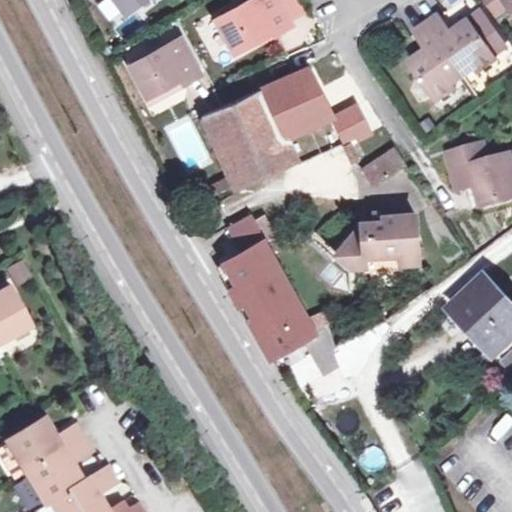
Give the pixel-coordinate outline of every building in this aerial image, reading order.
[(88,0),(109,27),(145,0),(88,0)] [(277,0),(252,0),(217,20),(235,53),(274,31),(276,34),(291,26),(277,0)] [(472,0),(435,0),(454,21),(474,2),(472,0)] [(511,0),(490,0),(488,2),(499,18),(510,9),(511,11),(511,0)] [(454,35),(441,17),(429,26),(465,77),(476,69),(480,73),(499,60),(497,57),(486,43),(498,34),(484,15),(454,35)] [(465,77),(429,26),(417,35),(429,53),(412,66),(439,103),(457,89),(454,86),(465,77)] [(508,47),(498,34),(486,43),(497,57),(508,47)] [(182,38),(131,65),(148,96),(181,79),(184,84),(201,75),(182,38)] [(309,68),(265,87),(288,138),(335,117),(309,68)] [(150,101),(184,84),(181,79),(148,96),(150,101)] [(265,87),(202,116),(236,190),(297,161),(288,138),(265,87)] [(346,111),(335,117),(348,141),(359,134),(346,111)] [(486,146),(478,148),(483,164),(491,162),(486,146)] [(395,148),(365,170),(374,185),(406,164),(395,148)] [(478,148),(450,155),(460,190),(477,186),(482,206),(511,198),(511,156),(491,162),(483,164),(478,148)] [(383,221),(383,216),(383,211),(373,211),(373,222),(383,221)] [(415,214),(383,216),(383,221),(373,222),(363,223),(337,251),(353,265),(364,265),(364,270),(400,268),(400,263),(417,262),(415,214)] [(250,216),(231,226),(244,252),(217,266),(271,356),(315,333),(314,330),(250,216)] [(511,228),(473,255),(484,272),(511,252),(511,228)] [(511,341),(511,305),(486,278),(453,310),(497,356),(511,341)] [(0,341),(28,326),(6,285),(0,288),(0,341)] [(329,326),(314,330),(315,333),(328,368),(343,362),(329,326)] [(43,416),(4,439),(5,441),(23,470),(44,504),(50,501),(56,511),(128,511),(120,499),(107,507),(97,493),(116,480),(107,465),(83,480),(72,461),(91,449),(76,424),(56,436),(43,416)] [(23,470),(5,441),(0,443),(0,456),(13,477),(23,470)]
